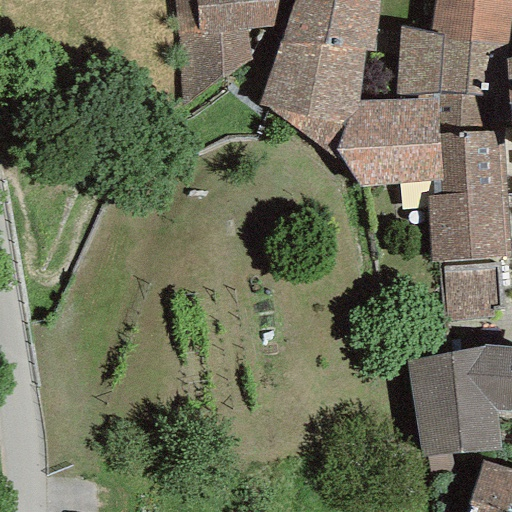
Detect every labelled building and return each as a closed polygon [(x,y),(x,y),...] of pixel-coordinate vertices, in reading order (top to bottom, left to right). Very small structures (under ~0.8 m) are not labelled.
[(271,28),(278,0),(173,0),(182,105),(251,60),(250,54),(264,29),(271,28)] [(293,0),(257,105),(270,109),(342,125),(358,110),(358,101),(363,52),(374,53),(380,0),(293,0)] [(510,0),(435,0),(430,31),(400,27),(394,95),(417,95),(436,95),(506,97),(504,61),(507,44),(511,3),(510,0)] [(338,157),(358,187),(431,182),(441,181),(436,95),(417,95),(416,99),(358,101),(358,110),(342,125),(334,151),(338,157)] [(427,198),(430,263),(508,258),(502,131),(511,131),(506,97),(436,95),(441,181),(431,182),(431,196),(427,198)] [(270,109),(283,120),(333,159),(338,157),(334,151),(342,125),(270,109)] [(501,309),(498,262),(442,266),(445,320),(493,316),(492,310),(501,309)] [(511,411),(511,348),(485,346),(405,362),(420,459),(426,458),(429,476),(454,474),(452,455),(499,449),(496,411),(511,411)] [(511,511),(511,470),(481,461),(465,511),(511,511)]
